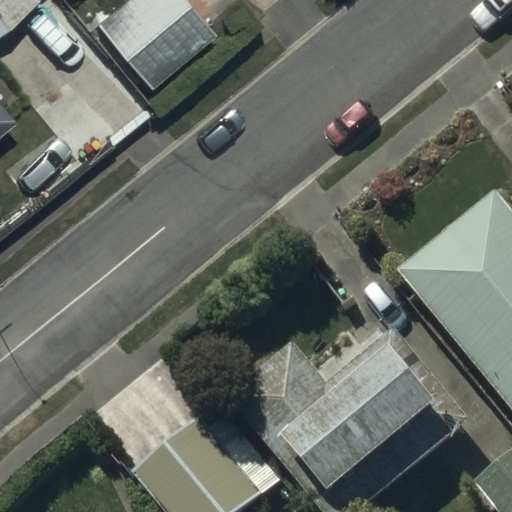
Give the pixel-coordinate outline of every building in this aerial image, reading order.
[(0,0),(0,13),(15,0),(0,0)] [(210,18),(195,0),(103,0),(94,8),(148,71),(210,18)] [(511,211),(496,191),(398,271),(511,408),(511,211)] [(297,346),(232,398),(324,511),(361,511),(474,422),(398,328),(328,384),(297,346)] [(211,430),(201,418),(135,472),(167,511),(244,511),(282,482),(228,416),(211,430)] [(511,511),(511,453),(474,484),(497,511),(511,511)]
